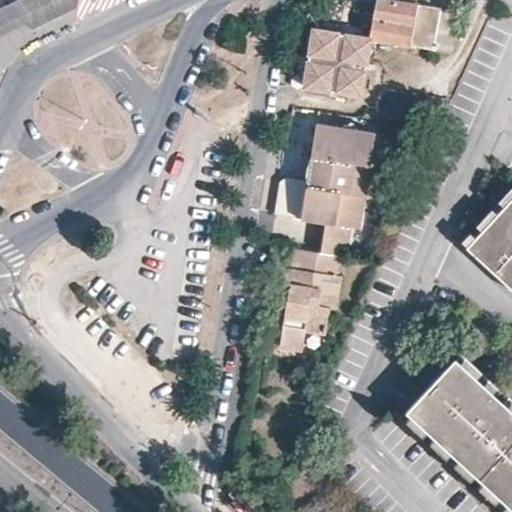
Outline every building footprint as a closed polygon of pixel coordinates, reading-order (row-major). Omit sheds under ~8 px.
[(402,0),(384,0),(377,37),(457,53),(461,33),(456,32),(460,11),(415,2),(402,0)] [(377,37),(319,28),(314,62),(311,86),(368,94),(377,37)] [(380,89),(379,121),(402,122),(403,90),(380,89)] [(377,130),(319,121),(312,160),(310,179),(305,215),(330,218),(326,250),(345,253),(354,254),(358,223),(364,223),(369,192),(378,194),(383,161),(373,160),(377,130)] [(284,180),(279,211),(305,215),(310,179),(292,177),(284,180)] [(511,283),(511,203),(499,218),(472,247),(511,283)] [(326,250),(299,247),(297,265),(292,265),(288,298),(293,299),(292,308),(288,331),(312,333),(312,328),(330,331),(334,306),(343,307),(347,275),(343,274),(345,253),(326,250)] [(310,346),(312,333),(288,331),(287,343),(310,346)] [(511,403),(461,356),(428,391),(412,409),(475,467),(511,501),(511,403)]
